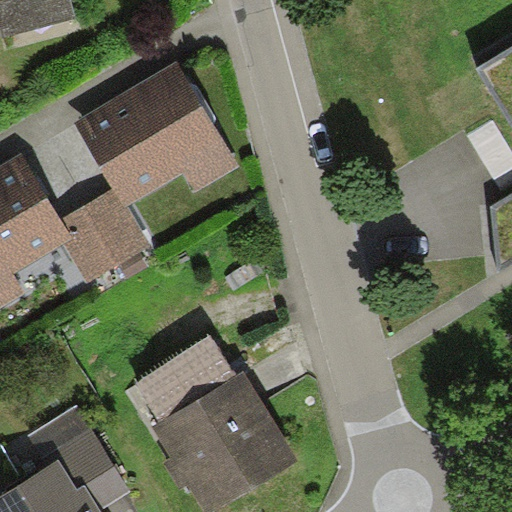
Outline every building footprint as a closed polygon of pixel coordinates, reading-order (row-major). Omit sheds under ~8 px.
[(0,0),(0,23),(5,39),(76,19),(70,0),(0,0)] [(511,50),(476,73),(511,132),(511,197),(493,209),(497,276),(511,266),(511,50)] [(178,66),(75,125),(114,192),(124,210),(128,208),(185,175),(195,194),(238,169),(178,66)] [(61,222),(21,156),(0,168),(0,310),(25,295),(13,276),(64,246),(72,241),(61,222)] [(124,210),(114,192),(61,222),(72,241),(64,246),(87,285),(99,279),(106,292),(149,268),(141,254),(151,249),(128,208),(124,210)] [(138,387),(163,424),(235,380),(212,345),(138,387)] [(163,424),(152,431),(171,460),(164,464),(181,491),(188,487),(203,511),(220,511),(299,463),(244,374),(235,380),(163,424)] [(32,437),(52,468),(59,463),(78,492),(84,488),(99,511),(128,492),(75,410),(32,437)] [(52,468),(0,499),(0,511),(99,511),(84,488),(78,492),(59,463),(52,468)]
